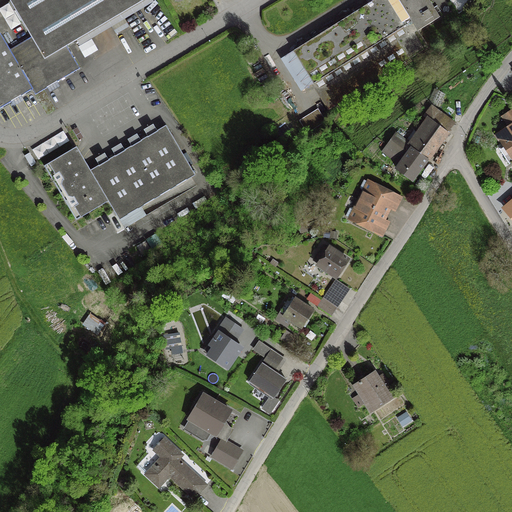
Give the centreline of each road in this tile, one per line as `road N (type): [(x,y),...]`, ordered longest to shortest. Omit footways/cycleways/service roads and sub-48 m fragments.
road 1 (residential): [(511,56),(474,105),(433,186),(231,511)]
road 2 (residential): [(0,138),(40,134),(261,0)]
